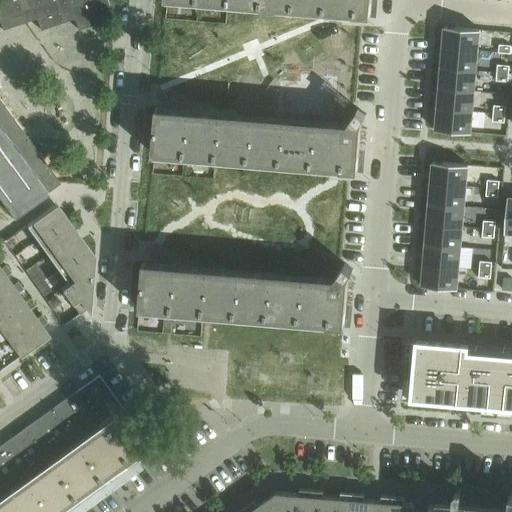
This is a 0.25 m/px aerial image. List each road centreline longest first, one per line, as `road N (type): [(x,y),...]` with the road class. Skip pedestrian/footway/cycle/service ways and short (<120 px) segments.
road 1 (residential): [(0,427),(108,339),(138,0)]
road 2 (residential): [(400,0),(366,432)]
road 3 (residential): [(143,511),(260,427),(366,432)]
road 4 (residential): [(366,432),(511,444)]
